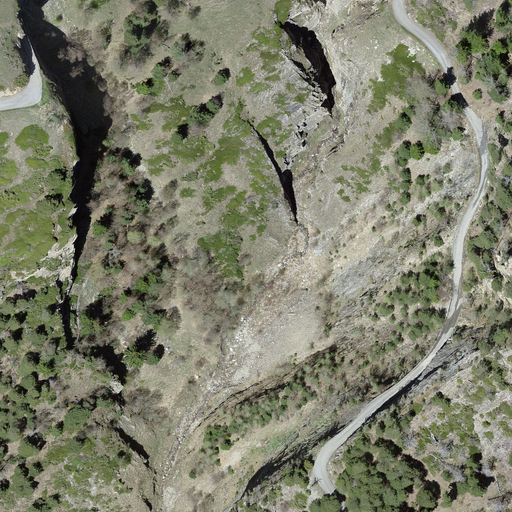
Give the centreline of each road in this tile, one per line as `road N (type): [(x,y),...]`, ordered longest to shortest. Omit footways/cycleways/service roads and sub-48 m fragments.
road 1 (unclassified): [(340,511),(321,463),(446,333),(460,228),(485,172),(483,141),(447,62),(402,20),(400,0)]
road 2 (unclassified): [(18,0),(36,80),(20,99),(0,102)]
